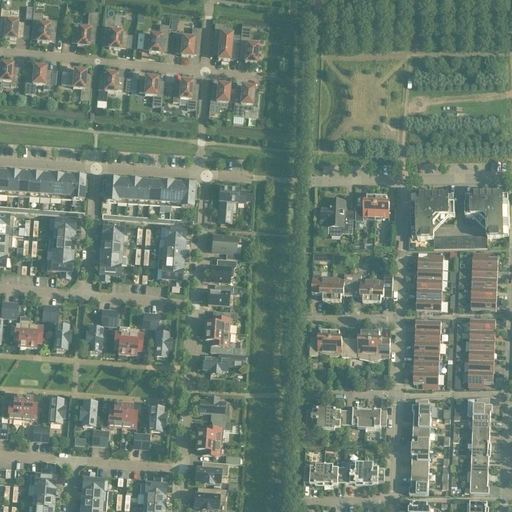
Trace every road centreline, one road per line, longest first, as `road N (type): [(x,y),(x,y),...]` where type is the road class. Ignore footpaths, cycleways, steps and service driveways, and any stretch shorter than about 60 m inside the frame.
road 1 (residential): [(503,493),(511,265)]
road 2 (residential): [(0,52),(205,73)]
road 3 (residential): [(191,370),(0,356)]
road 4 (residential): [(188,403),(0,388)]
road 5 (residential): [(398,316),(402,184)]
road 6 (residential): [(197,306),(207,176)]
road 7 (residential): [(85,297),(96,170)]
